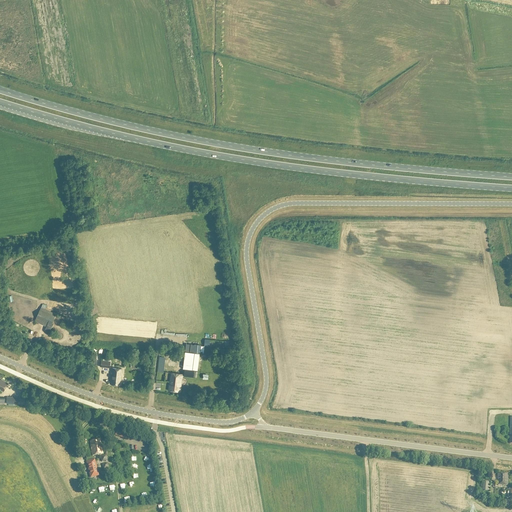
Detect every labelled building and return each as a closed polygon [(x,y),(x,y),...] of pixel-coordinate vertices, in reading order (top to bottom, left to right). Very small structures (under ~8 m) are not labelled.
[(196,370),(198,354),(194,354),(194,353),(185,352),(183,369),(185,369),(184,377),(193,378),(193,377),(197,378),(197,372),(194,371),(194,370),(196,370)] [(120,385),(122,369),(112,368),(110,384),(120,385)] [(181,386),(182,374),(170,372),(169,385),(168,391),(180,392),(181,386)] [(123,431),(121,437),(128,440),(129,437),(130,434),(123,431)] [(103,454),(100,439),(90,441),(92,455),(103,454)] [(99,476),(95,460),(87,462),(91,478),(99,476)] [(508,485),(508,474),(498,474),(497,479),(498,479),(497,485),(508,485)]
